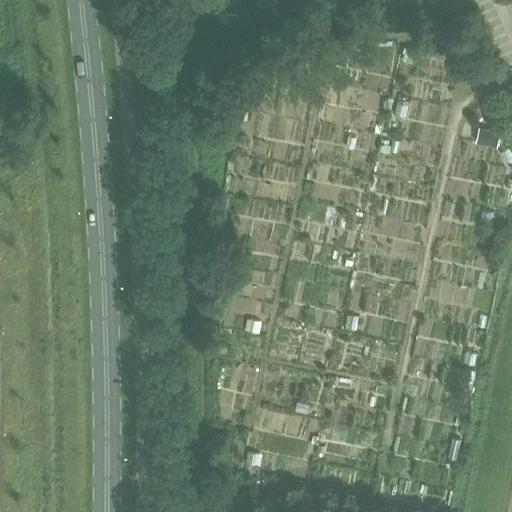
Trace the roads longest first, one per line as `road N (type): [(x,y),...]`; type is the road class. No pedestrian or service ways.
road 1 (primary): [(107,511),(97,189),(78,0)]
road 2 (track): [(493,83),(464,102),(453,123),(383,471)]
